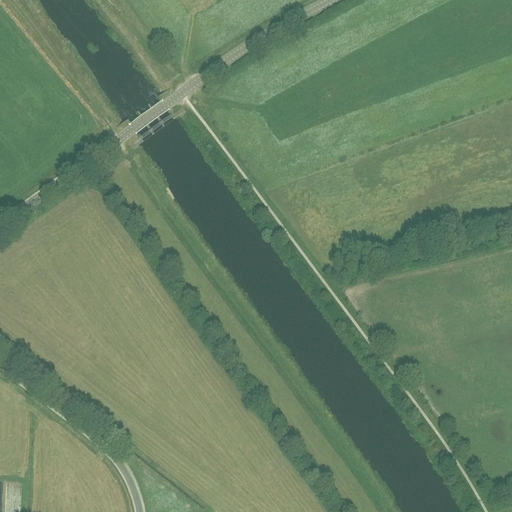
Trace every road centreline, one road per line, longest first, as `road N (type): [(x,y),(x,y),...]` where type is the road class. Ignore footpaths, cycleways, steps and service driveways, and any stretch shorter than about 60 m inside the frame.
road 1 (track): [(118,138),(388,511)]
road 2 (tertiary): [(0,226),(172,98),(329,0)]
road 3 (unclassified): [(140,511),(134,475),(122,462),(0,363)]
